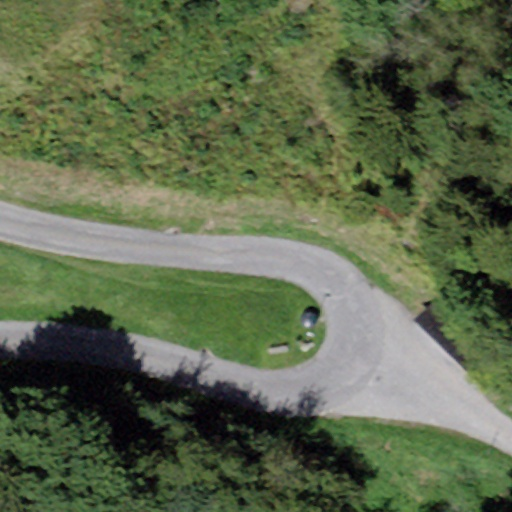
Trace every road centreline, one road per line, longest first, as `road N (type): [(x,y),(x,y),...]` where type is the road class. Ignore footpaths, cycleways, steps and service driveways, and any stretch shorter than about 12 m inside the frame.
road 1 (residential): [(0,227),(97,245),(294,262),(331,275),(356,296),(362,327),(341,377),(311,391),(266,392),(117,350),(0,342)]
road 2 (track): [(356,353),(511,441)]
